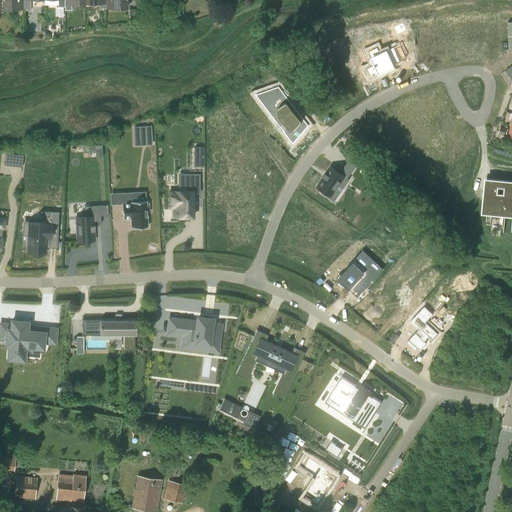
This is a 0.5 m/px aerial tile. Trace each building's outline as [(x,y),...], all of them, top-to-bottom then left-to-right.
[(2,0),(3,10),(24,9),(24,0),(2,0)] [(85,0),(85,4),(99,3),(99,9),(105,9),(105,4),(106,4),(105,0),(85,0)] [(126,0),(105,0),(106,4),(105,4),(105,9),(126,9),(126,0)] [(139,21),(139,8),(129,9),(129,21),(139,21)] [(469,50),(480,49),(477,19),(469,20),(468,16),(455,18),(457,33),(447,35),(446,29),(437,30),(439,45),(448,43),(449,50),(468,47),(469,50)] [(392,28),(395,36),(406,31),(403,23),(392,28)] [(338,86),(348,106),(380,91),(376,83),(407,70),(394,44),(368,55),(361,41),(342,51),(355,77),(338,86)] [(441,85),(440,85),(411,100),(409,102),(409,104),(410,106),(411,108),(415,114),(421,110),(428,119),(435,123),(436,127),(445,124),(450,106),(439,104),(436,99),(442,96),(444,94),(445,92),(445,90),(441,85)] [(271,110),(265,116),(277,129),(279,128),(285,135),(282,138),(293,149),(296,145),(296,144),(295,142),(298,139),(299,140),(300,140),(301,139),(305,132),(297,123),(296,122),(295,123),(294,124),(288,118),(297,111),(291,104),(290,104),(289,104),(288,105),(283,108),(278,103),(270,109),(271,110)] [(204,165),(204,145),(194,145),(195,165),(204,165)] [(261,174),(283,154),(276,146),(263,157),(255,148),(252,152),(250,150),(241,158),(249,167),(252,164),(261,174)] [(5,157),(4,165),(13,166),(14,157),(15,154),(6,153),(5,157)] [(170,191),(170,208),(173,208),(173,217),(192,217),(192,183),(199,183),(199,174),(186,174),(186,191),(170,191)] [(335,184),(319,203),(325,208),(324,210),(329,215),(341,201),(343,203),(349,195),(347,194),(356,182),(353,179),(343,191),(335,184)] [(485,192),(485,193),(486,193),(486,194),(487,194),(491,194),(491,199),(488,199),(487,210),(511,212),(511,182),(510,182),(496,181),(488,180),(487,180),(486,181),(486,183),(485,192)] [(133,194),(121,195),(122,204),(122,218),(131,217),(131,228),(147,227),(146,212),(149,212),(149,203),(145,203),(145,201),(133,201),(133,194)] [(92,216),(75,217),(77,241),(95,240),(94,224),(100,223),(100,206),(92,206),(92,216)] [(24,235),(24,245),(28,246),(27,251),(45,252),(46,241),(50,242),(50,235),(57,235),(58,211),(49,211),(49,223),(29,222),(28,236),(24,235)] [(337,270),(333,274),(338,279),(339,279),(346,286),(353,278),(362,286),(369,279),(368,279),(376,271),(366,260),(361,264),(354,256),(338,271),(337,270)] [(390,294),(385,289),(376,299),(381,304),(378,309),(383,313),(382,314),(383,314),(385,312),(389,317),(392,314),(394,316),(402,307),(400,305),(405,300),(393,291),(390,294)] [(251,302),(249,311),(260,314),(262,305),(251,302)] [(263,305),(261,310),(273,315),(275,310),(263,305)] [(418,330),(409,339),(418,347),(421,345),(423,346),(436,332),(426,322),(432,315),(425,308),(411,323),(418,330)] [(139,338),(139,317),(96,317),(96,320),(82,320),(82,335),(96,335),(96,338),(124,338),(124,350),(135,350),(135,338),(139,338)] [(197,322),(186,321),(185,327),(178,326),(177,334),(184,335),(183,341),(206,343),(205,347),(210,347),(210,350),(217,351),(220,330),(216,329),(216,325),(212,324),(212,320),(198,318),(197,322)] [(12,321),(11,325),(0,324),(0,328),(0,337),(7,339),(6,345),(9,345),(8,359),(24,360),(24,356),(25,347),(40,348),(43,348),(43,344),(43,342),(48,343),(49,336),(50,329),(35,327),(35,328),(27,327),(27,325),(27,322),(12,321)] [(257,331),(237,374),(247,379),(258,355),(286,368),(275,392),(285,397),(306,354),(294,348),(291,355),(265,342),(268,336),(257,331)] [(331,393),(331,394),(345,404),(342,409),(342,410),(343,410),(361,422),(367,426),(382,403),(373,397),(370,396),(372,393),(361,386),(360,389),(356,386),(357,386),(343,376),(342,378),(343,378),(332,394),(331,393)] [(236,405),(225,400),(219,411),(230,416),(236,405)] [(337,457),(343,449),(331,441),(325,450),(337,457)] [(0,469),(14,471),(15,455),(0,453),(0,469)] [(336,477),(304,455),(297,465),(316,480),(307,494),(316,500),(312,505),(317,507),(320,502),(319,502),(323,496),(322,495),(326,489),(327,490),(332,483),(336,477)] [(37,478),(36,478),(16,475),(14,497),(36,500),(37,478)] [(72,477),(58,475),(56,498),(83,501),(85,476),(73,475),(72,477)] [(156,511),(162,480),(137,475),(131,507),(155,511),(156,511)] [(167,480),(163,498),(182,503),(186,484),(167,480)]
